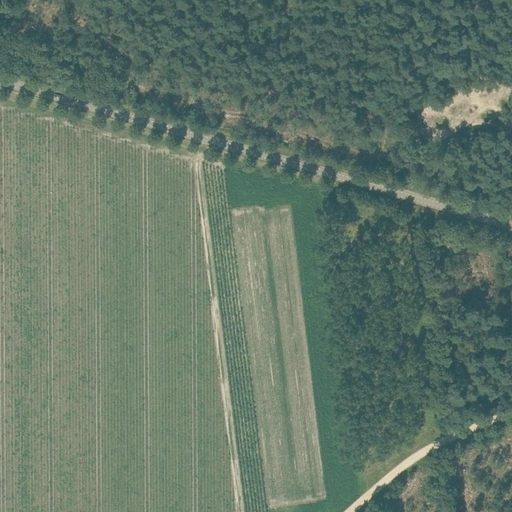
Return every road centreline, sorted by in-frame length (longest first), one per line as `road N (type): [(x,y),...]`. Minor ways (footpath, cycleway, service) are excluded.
road 1 (tertiary): [(0,81),(511,226)]
road 2 (track): [(354,511),(429,445),(511,408)]
